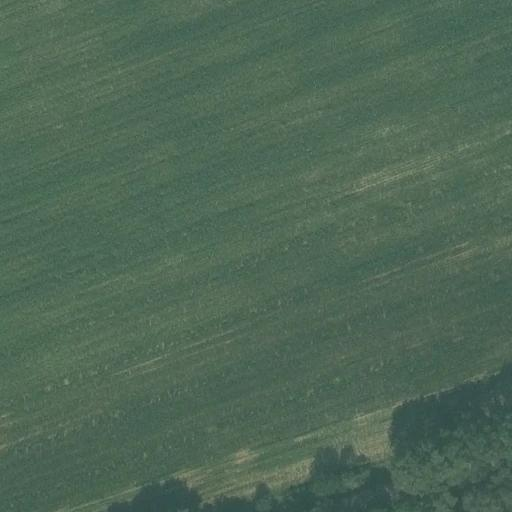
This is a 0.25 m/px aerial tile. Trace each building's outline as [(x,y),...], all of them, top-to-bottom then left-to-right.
[(169,0),(150,0),(160,23),(177,17),(169,0)] [(195,0),(176,0),(182,14),(198,8),(195,0)] [(469,204),(485,202),(481,175),(465,177),(469,204)] [(463,180),(446,184),(452,212),(469,208),(463,180)] [(430,193),(437,219),(452,215),(445,188),(430,193)] [(406,202),(388,208),(397,233),(415,227),(406,202)] [(357,219),(367,244),(383,238),(374,213),(357,219)] [(340,252),(359,247),(351,222),(333,227),(340,252)]
